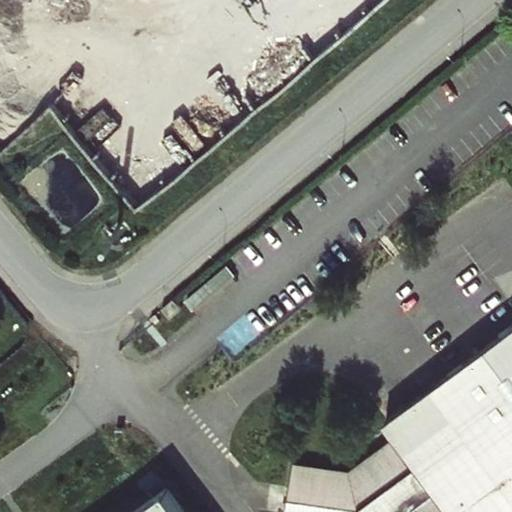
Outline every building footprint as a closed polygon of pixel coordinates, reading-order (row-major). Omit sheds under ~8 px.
[(29,0),(53,29),(51,0),(29,0)] [(3,96),(0,99),(0,135),(7,142),(27,119),(3,96)] [(235,269),(227,260),(185,296),(192,304),(235,269)] [(186,310),(177,299),(167,307),(176,318),(186,310)] [(165,317),(162,312),(154,319),(157,323),(165,317)] [(279,508),(282,509),(281,511),(511,511),(511,320),(443,372),(379,419),(388,432),(394,439),(345,475),(288,466),(285,488),(283,488),(281,488),(278,489),(276,490),(274,492),(273,495),(273,497),(273,500),(274,503),(275,505),(277,507),(279,508)] [(394,439),(388,432),(345,466),(289,458),(288,466),(345,475),(394,439)] [(188,511),(169,485),(129,511),(188,511)]
